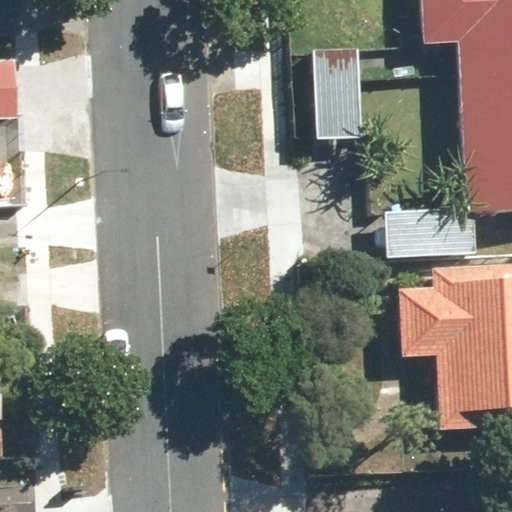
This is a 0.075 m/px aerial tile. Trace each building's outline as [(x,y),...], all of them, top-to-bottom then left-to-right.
[(0,0),(0,36),(9,37),(7,0),(0,0)] [(454,217),(511,215),(511,0),(412,0),(414,45),(449,44),(454,217)] [(307,143),(353,140),(348,51),(302,53),(307,143)] [(0,119),(8,120),(5,60),(0,60),(0,119)] [(377,261),(467,258),(466,227),(450,227),(450,211),(376,213),(377,261)] [(432,434),(511,429),(511,266),(424,271),(425,289),(391,290),(394,359),(428,358),(432,434)]
